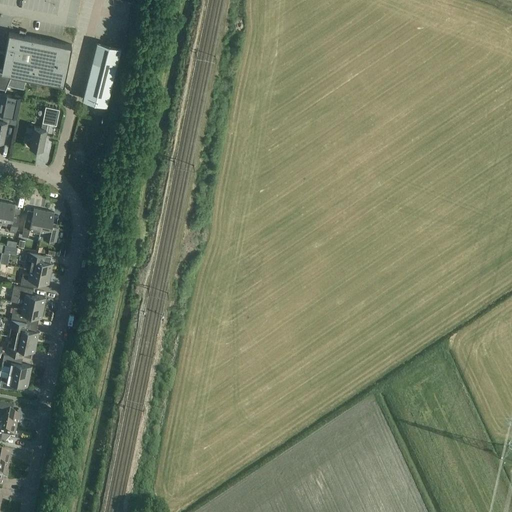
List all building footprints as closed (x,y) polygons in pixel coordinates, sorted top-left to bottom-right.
[(0,84),(5,85),(7,82),(12,85),(23,87),(25,76),(64,84),(72,45),(25,35),(26,32),(20,31),(19,34),(9,32),(5,53),(0,51),(0,84)] [(106,104),(116,65),(120,47),(97,41),(93,59),(83,98),(83,99),(106,105),(106,104)] [(0,140),(3,141),(6,125),(6,123),(6,122),(7,122),(9,122),(11,116),(11,115),(17,117),(17,115),(21,96),(15,95),(2,93),(2,92),(0,92),(0,93),(0,113),(3,114),(2,117),(0,116),(0,140)] [(56,125),(59,109),(46,106),(41,128),(34,127),(32,138),(30,138),(28,139),(27,140),(26,142),(27,144),(28,146),(30,147),(42,149),(47,123),(56,125)] [(5,202),(1,223),(6,224),(5,230),(15,232),(18,219),(12,218),(15,204),(5,202)] [(40,231),(44,210),(34,208),(31,222),(25,220),(22,236),(28,237),(30,229),(40,231)] [(44,210),(40,231),(45,232),(44,238),(55,240),(57,227),(51,226),(54,212),(44,210)] [(17,248),(11,247),(5,246),(4,252),(16,254),(17,248)] [(25,262),(24,268),(30,269),(51,273),(53,263),(49,262),(44,261),(45,255),(27,252),(25,262)] [(8,274),(9,267),(1,265),(0,273),(8,274)] [(48,284),(51,273),(30,269),(29,275),(22,273),(20,284),(34,287),(35,281),(48,284)] [(18,296),(16,302),(23,303),(44,308),(46,297),(32,294),(33,289),(20,286),(18,296)] [(13,307),(11,318),(27,321),(28,315),(39,317),(41,318),(44,308),(23,303),(22,309),(13,307)] [(12,336),(12,337),(36,342),(39,332),(25,329),(26,323),(11,320),(10,326),(11,326),(9,336),(12,336)] [(34,352),(36,342),(12,337),(11,342),(8,342),(6,352),(20,355),(21,349),(34,352)] [(9,372),(29,376),(32,366),(18,363),(19,357),(4,354),(2,364),(10,366),(9,372)] [(29,376),(9,372),(0,370),(0,372),(0,375),(1,376),(0,382),(0,386),(13,389),(14,384),(27,386),(29,376)] [(0,423),(17,427),(19,416),(6,414),(8,405),(0,403),(0,423)] [(14,438),(17,427),(0,423),(0,441),(0,442),(1,435),(14,438)] [(0,466),(8,468),(11,457),(0,454),(0,466)] [(8,468),(0,466),(0,484),(1,485),(2,478),(6,479),(8,468)]
